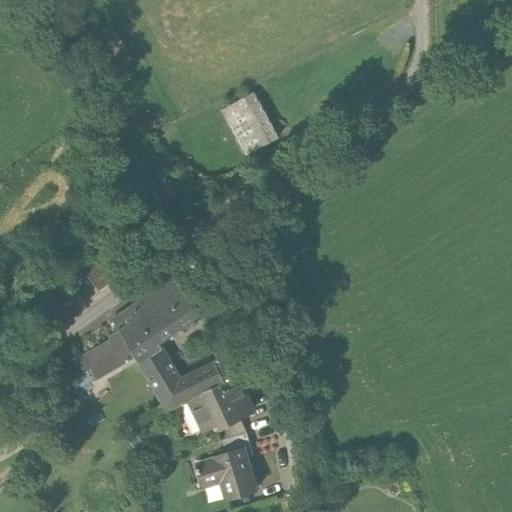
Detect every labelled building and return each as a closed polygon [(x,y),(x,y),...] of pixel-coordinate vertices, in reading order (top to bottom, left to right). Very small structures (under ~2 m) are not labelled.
[(267,88),(234,106),(258,151),(291,133),(267,88)] [(92,262),(112,285),(130,270),(110,247),(92,262)] [(126,315),(133,326),(149,352),(142,361),(165,347),(172,338),(217,309),(189,272),(126,315)] [(96,300),(76,275),(53,294),(73,319),(96,300)] [(124,335),(77,361),(82,372),(103,361),(110,373),(149,352),(133,326),(122,333),(124,335)] [(167,345),(165,347),(142,361),(169,407),(191,396),(240,373),(222,329),(204,337),(216,359),(184,374),(167,345)] [(259,412),(240,373),(191,396),(211,437),(222,431),(244,420),(259,412)] [(250,433),(244,420),(222,431),(225,440),(250,433)] [(256,455),(250,433),(225,440),(229,454),(248,448),(251,457),(256,455)] [(229,454),(199,463),(206,487),(224,482),(230,501),(261,491),(251,457),(248,448),(229,454)]
